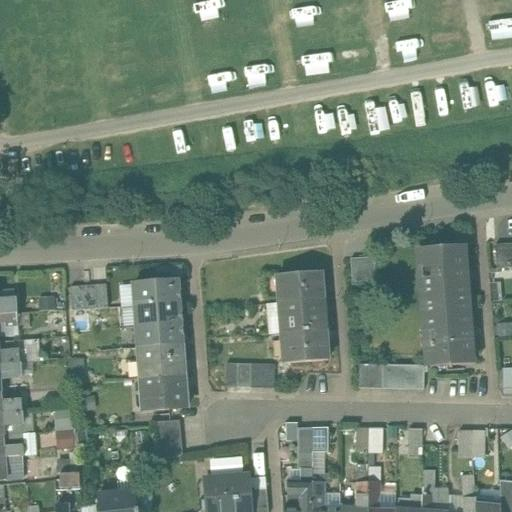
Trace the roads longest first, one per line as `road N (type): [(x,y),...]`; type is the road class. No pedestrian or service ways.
road 1 (residential): [(511,196),(198,244),(0,254)]
road 2 (residential): [(511,408),(275,398)]
